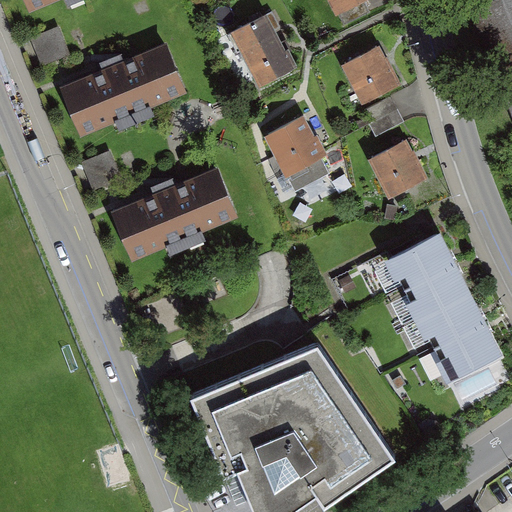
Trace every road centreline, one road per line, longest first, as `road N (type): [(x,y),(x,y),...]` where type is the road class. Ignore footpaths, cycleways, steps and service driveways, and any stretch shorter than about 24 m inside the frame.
road 1 (tertiary): [(0,72),(182,511)]
road 2 (tertiary): [(511,255),(465,146),(423,0)]
road 3 (tertiary): [(511,438),(403,511)]
